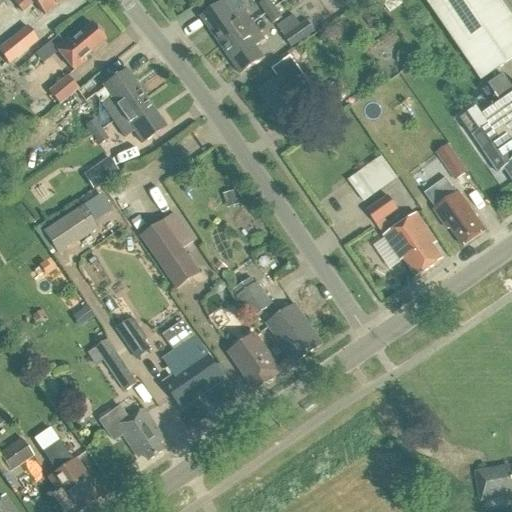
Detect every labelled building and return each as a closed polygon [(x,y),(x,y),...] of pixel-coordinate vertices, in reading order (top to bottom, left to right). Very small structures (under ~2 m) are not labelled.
[(34,3),(44,17),(64,0),(19,0),(15,4),(22,13),(34,3)] [(268,0),(259,6),(273,26),(282,19),(268,0)] [(424,0),(481,82),(511,60),(511,19),(498,0),(424,0)] [(200,19),(221,47),(253,25),(241,8),(232,15),(224,2),(200,19)] [(363,19),(373,32),(390,19),(380,6),(363,19)] [(307,22),(283,39),(291,50),(315,33),(307,22)] [(56,50),(74,73),(86,63),(84,60),(106,42),(92,25),(69,44),(67,41),(56,50)] [(221,47),(241,76),(265,59),(256,47),(265,41),(253,25),(221,47)] [(39,42),(27,27),(0,49),(0,55),(9,67),(39,42)] [(310,86),(306,81),(291,59),(273,71),(279,80),(262,92),(281,120),(302,106),(295,96),(310,86)] [(113,122),(146,100),(126,71),(103,87),(111,99),(102,106),(113,122)] [(67,77),(49,92),(61,106),(79,92),(67,77)] [(489,127),(500,143),(484,154),(499,175),(506,171),(511,179),(511,86),(505,77),(490,87),(491,88),(485,92),(491,100),(497,96),(502,105),(484,117),(490,126),(489,127)] [(377,101),(394,106),(399,87),(383,82),(377,101)] [(315,100),(324,113),(347,96),(338,83),(315,100)] [(134,133),(142,145),(166,129),(146,100),(113,122),(125,139),(134,133)] [(109,141),(96,122),(86,129),(98,148),(109,141)] [(416,133),(429,144),(438,134),(426,122),(416,133)] [(467,174),(449,147),(437,154),(456,182),(467,174)] [(349,169),(365,191),(391,174),(375,151),(349,169)] [(108,160),(96,169),(104,180),(116,172),(108,160)] [(447,181),(426,196),(436,210),(434,211),(448,231),(450,229),(464,248),(481,236),(477,232),(483,228),(459,194),(457,195),(447,181)] [(83,207),(91,218),(110,206),(102,194),(83,207)] [(378,226),(386,238),(385,239),(402,263),(404,261),(417,279),(443,261),(433,247),(436,245),(417,217),(393,233),(385,221),(399,212),(390,198),(368,213),(377,226),(378,226)] [(82,207),(42,234),(55,254),(95,227),(82,207)] [(174,215),(140,238),(178,293),(201,277),(182,250),(193,243),(174,215)] [(238,301),(253,321),(273,305),(259,286),(238,301)] [(96,319),(88,307),(74,316),(83,328),(96,319)] [(269,326),(293,361),(299,357),(301,361),(316,351),(313,347),(319,342),(295,308),(269,326)] [(133,321),(118,331),(138,362),(153,352),(133,321)] [(257,338),(230,356),(256,393),(274,381),(273,380),(282,374),(257,338)] [(196,339),(163,362),(175,379),(165,386),(182,411),(225,381),(208,356),(196,339)] [(118,355),(105,363),(126,394),(139,386),(118,355)] [(139,460),(144,457),(149,463),(165,452),(161,446),(165,442),(144,412),(129,422),(120,409),(99,424),(114,444),(122,438),(139,460)] [(34,447),(51,435),(42,422),(25,433),(34,447)] [(17,433),(0,444),(0,458),(12,475),(35,459),(17,433)] [(42,454),(56,474),(47,480),(69,511),(74,508),(77,511),(80,511),(96,501),(92,496),(97,492),(76,461),(72,463),(59,443),(42,454)] [(480,503),(511,497),(511,479),(510,467),(475,473),(480,503)] [(0,500),(0,511),(13,511),(4,498),(0,500)]
